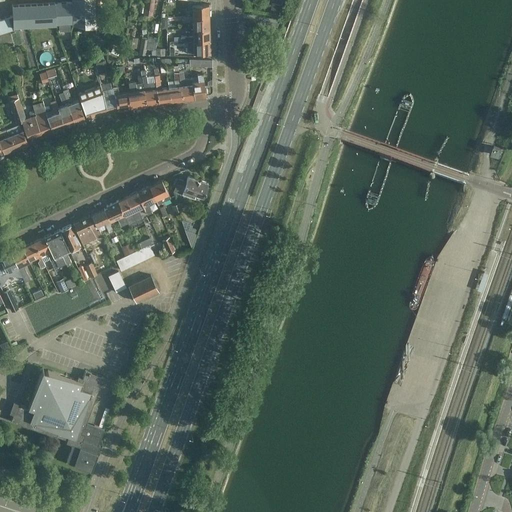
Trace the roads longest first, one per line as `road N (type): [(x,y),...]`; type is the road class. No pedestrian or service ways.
road 1 (primary): [(154,511),(335,0)]
road 2 (primary): [(312,0),(131,511)]
road 3 (unclassified): [(388,511),(500,190)]
road 4 (residential): [(0,243),(189,155),(204,125)]
road 5 (residential): [(7,369),(81,318),(169,292),(154,264)]
road 6 (residential): [(192,105),(80,128),(0,162)]
